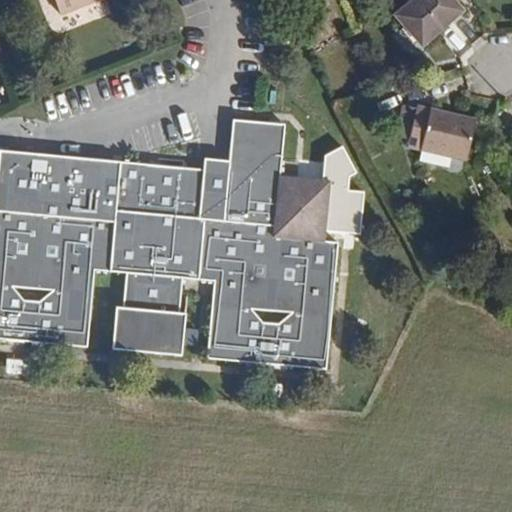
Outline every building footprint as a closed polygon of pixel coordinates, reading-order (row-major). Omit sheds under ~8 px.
[(54,0),(61,15),(100,0),(54,0)] [(452,0),(414,0),(396,16),(422,46),(463,11),(452,0)] [(404,107),(397,136),(410,139),(416,110),(404,107)] [(467,159),(476,122),(417,109),(416,110),(410,139),(408,146),(423,149),(452,156),(467,159)] [(320,231),(326,232),(330,182),(280,177),(285,125),(233,120),(229,162),(228,173),(204,170),(0,151),(0,339),(87,348),(95,271),(126,274),(123,309),(116,308),(113,350),(182,356),(186,314),(179,314),(183,279),(214,282),(207,359),(326,370),(338,243),(319,241),(320,231)] [(423,149),(420,160),(449,167),(452,156),(423,149)] [(229,162),(205,160),(204,170),(228,173),(229,162)]
